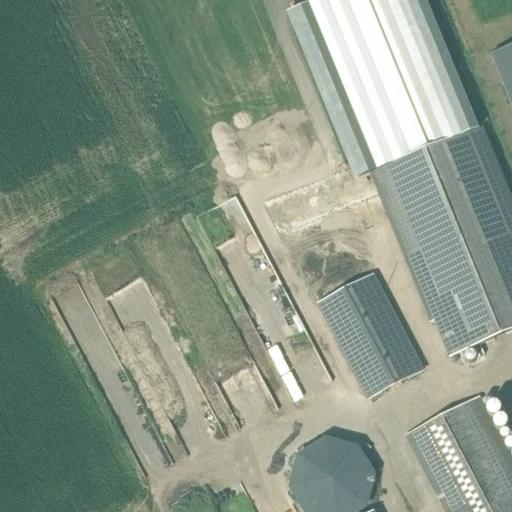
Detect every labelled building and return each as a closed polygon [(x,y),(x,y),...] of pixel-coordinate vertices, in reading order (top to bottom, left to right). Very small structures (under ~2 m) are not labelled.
[(425,0),(320,0),(292,12),(360,178),(375,172),(379,183),(483,140),(479,129),(425,0)] [(511,50),(492,58),(511,108),(511,50)] [(511,211),(483,140),(379,183),(433,314),(431,315),(439,332),(441,332),(453,360),(511,335),(511,211)] [(238,195),(198,215),(240,298),(280,278),(238,195)] [(317,306),(367,402),(424,372),(374,277),(317,306)] [(408,436),(439,495),(447,511),(511,511),(511,459),(487,411),(490,410),(484,397),(408,436)] [(376,477),(358,448),(326,440),(297,457),(288,489),(302,511),(361,511),(367,509),(376,477)]
